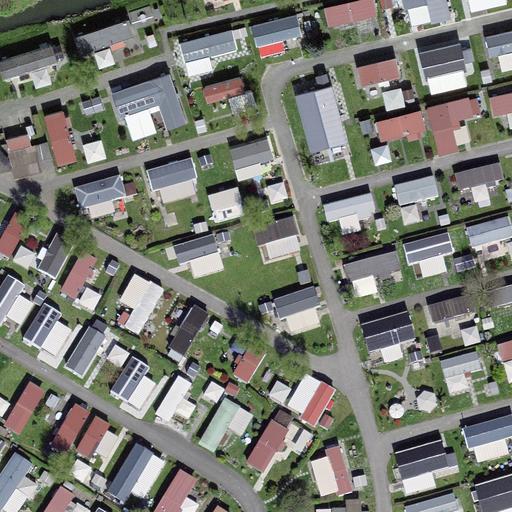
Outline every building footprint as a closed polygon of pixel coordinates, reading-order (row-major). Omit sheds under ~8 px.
[(376,0),(325,0),(327,15),(378,10),(376,0)] [(406,0),(411,19),(455,8),(452,0),(406,0)] [(252,18),(258,40),(304,27),(298,6),(252,18)] [(80,48),(137,28),(131,11),(74,31),(80,48)] [(181,32),(188,67),(214,63),(212,49),(239,44),(235,22),(181,32)] [(0,50),(0,51),(3,68),(57,58),(54,41),(0,50)] [(173,65),(115,82),(130,134),(163,125),(162,123),(187,116),(173,65)] [(243,72),(205,77),(207,92),(245,87),(243,72)] [(335,75),(297,83),(309,144),(348,136),(335,75)] [(494,109),(511,104),(511,83),(489,88),(494,109)] [(436,148),(459,145),(456,111),(480,108),(478,90),(430,95),(436,148)] [(410,133),(428,128),(420,100),(375,113),(381,133),(408,125),(410,133)] [(43,109),(60,160),(81,153),(64,102),(43,109)] [(49,163),(37,122),(6,131),(18,172),(49,163)] [(231,140),(237,166),(276,157),(270,131),(231,140)] [(163,202),(202,190),(191,152),(151,164),(163,202)] [(459,185),(505,174),(501,157),(455,168),(459,185)] [(122,169),(75,183),(81,204),(128,190),(122,169)] [(434,170),(394,182),(401,203),(441,191),(434,170)] [(215,218),(244,214),(240,185),(211,189),(215,218)] [(364,225),(361,215),(378,209),(371,187),(329,199),(339,233),(364,225)] [(16,207),(0,236),(0,248),(11,254),(33,216),(16,207)] [(295,211),(258,221),(268,256),(304,246),(295,211)] [(472,241),(511,233),(511,213),(469,221),(472,241)] [(59,271),(76,238),(55,227),(38,261),(59,271)] [(444,251),(455,248),(449,227),(404,239),(410,260),(421,257),(426,274),(448,268),(444,251)] [(175,243),(181,259),(191,255),(198,275),(226,264),(213,229),(175,243)] [(61,286),(77,295),(100,255),(84,246),(61,286)] [(347,258),(357,295),(380,290),(374,270),(401,263),(397,246),(347,258)] [(136,303),(125,322),(141,330),(166,284),(135,267),(120,295),(136,303)] [(7,269),(0,281),(0,318),(2,320),(7,310),(22,319),(34,298),(20,291),(26,280),(7,269)] [(317,283),(276,291),(280,311),(321,302),(317,283)] [(190,299),(170,351),(187,358),(208,306),(190,299)] [(61,348),(72,314),(38,303),(27,338),(61,348)] [(89,320),(66,362),(85,372),(108,330),(89,320)] [(511,336),(499,339),(504,355),(511,353),(511,336)] [(251,337),(233,371),(250,380),(268,347),(251,337)] [(450,387),(487,377),(478,347),(441,357),(450,387)] [(113,390),(145,402),(155,376),(145,373),(150,359),(128,350),(113,390)] [(158,412),(173,418),(191,378),(177,371),(158,412)] [(23,430),(46,385),(28,375),(5,421),(23,430)] [(320,375),(300,413),(318,423),(338,384),(320,375)] [(214,446),(229,423),(242,431),(255,411),(227,393),(199,437),(214,446)] [(69,451),(89,405),(72,398),(52,443),(69,451)] [(92,453),(111,419),(98,412),(79,446),(92,453)] [(247,460),(266,470),(289,422),(270,413),(247,460)] [(446,433),(395,448),(407,490),(437,481),(433,465),(453,460),(446,433)] [(342,444),(311,453),(323,493),(354,484),(342,444)] [(14,446),(0,471),(0,503),(15,511),(17,511),(36,480),(25,474),(34,457),(14,446)] [(177,511),(202,476),(182,463),(148,511),(177,511)] [(511,511),(511,467),(474,482),(485,511),(511,511)] [(40,511),(61,511),(77,491),(63,481),(40,511)] [(408,511),(459,511),(456,491),(407,499),(408,511)] [(362,511),(361,498),(336,501),(337,511),(362,511)] [(228,511),(231,506),(211,499),(206,511),(228,511)] [(115,511),(116,511),(99,502),(92,511),(115,511)]
